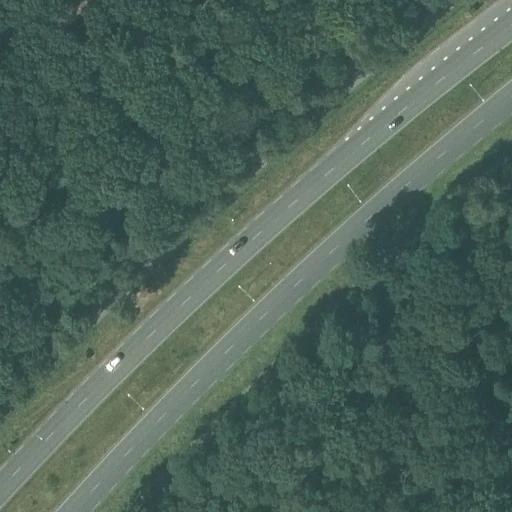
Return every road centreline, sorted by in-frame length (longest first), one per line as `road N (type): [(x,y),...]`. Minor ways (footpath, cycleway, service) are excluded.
road 1 (primary): [(511,25),(200,285),(0,489)]
road 2 (unclassified): [(0,403),(240,179),(454,0)]
road 3 (primary): [(73,511),(271,307),(511,97)]
road 4 (track): [(0,341),(90,242),(104,201)]
